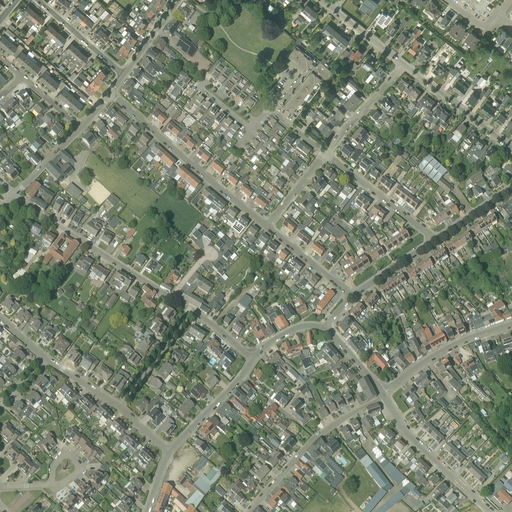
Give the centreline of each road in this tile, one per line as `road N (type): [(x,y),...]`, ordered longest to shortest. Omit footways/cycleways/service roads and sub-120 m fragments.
road 1 (residential): [(265,224),(111,93)]
road 2 (residential): [(173,298),(13,197)]
road 3 (tertiary): [(490,511),(419,445),(382,394)]
road 4 (tertiary): [(382,394),(442,350),(511,323)]
road 5 (residential): [(256,123),(202,80),(198,85),(251,129)]
road 6 (residential): [(434,239),(326,153)]
road 7 (residential): [(511,149),(403,64)]
road 8 (residential): [(119,407),(191,311)]
